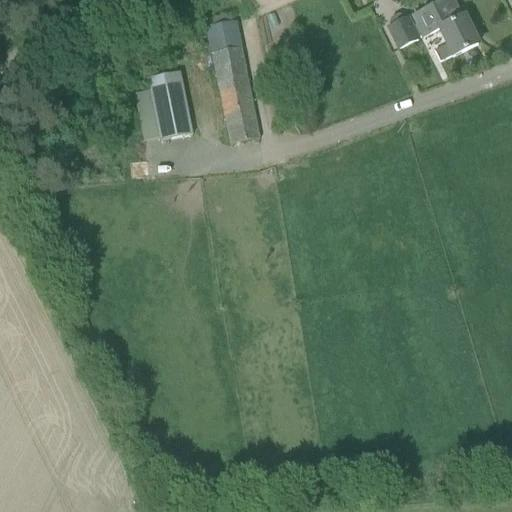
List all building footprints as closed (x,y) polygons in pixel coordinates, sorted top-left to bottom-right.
[(464,19),(460,21),(451,1),(414,20),(424,41),(440,33),(447,48),(435,55),(440,66),(452,60),(453,60),(478,48),(464,19)] [(389,29),(386,31),(397,54),(421,43),(409,19),(406,21),(398,17),(389,23),(389,29)] [(207,31),(212,59),(242,53),(236,25),(207,31)] [(217,79),(230,150),(254,144),(240,75),(217,79)] [(160,144),(193,137),(180,76),(147,82),(160,144)]
